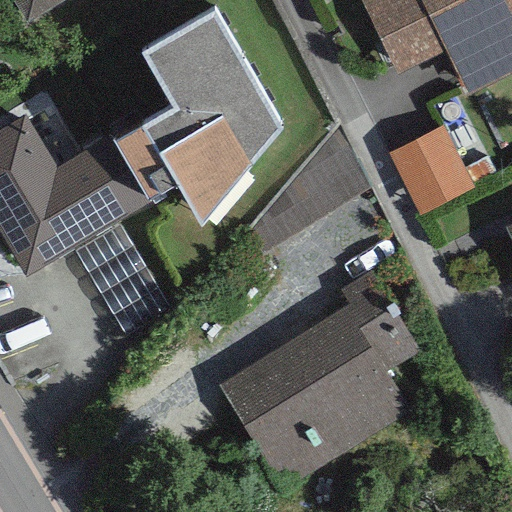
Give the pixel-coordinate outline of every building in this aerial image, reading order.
[(13,0),(25,19),(57,0),(13,0)] [(511,0),(363,0),(397,70),(442,49),(464,94),(511,70),(511,0)] [(214,2),(141,43),(173,99),(113,132),(148,191),(174,176),(200,221),(281,119),(214,2)] [(26,110),(0,125),(0,228),(26,272),(152,198),(148,191),(113,132),(111,130),(57,162),(26,110)] [(441,126),(388,152),(420,215),(473,188),(441,126)] [(329,314),(218,382),(282,488),(410,410),(385,369),(421,347),(372,267),(320,299),(329,314)]
